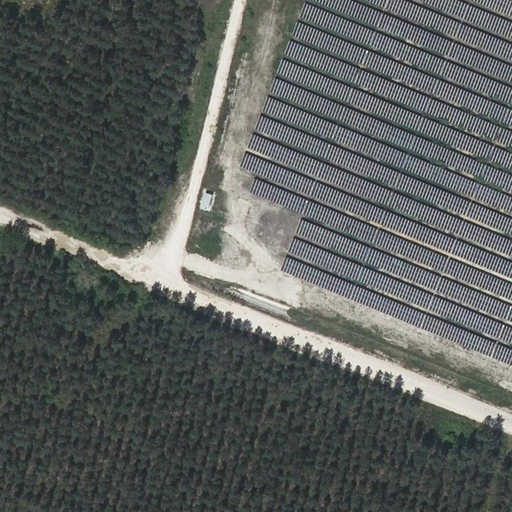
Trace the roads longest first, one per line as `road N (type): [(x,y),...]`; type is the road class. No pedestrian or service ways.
road 1 (track): [(511,423),(0,213)]
road 2 (track): [(240,0),(169,286)]
